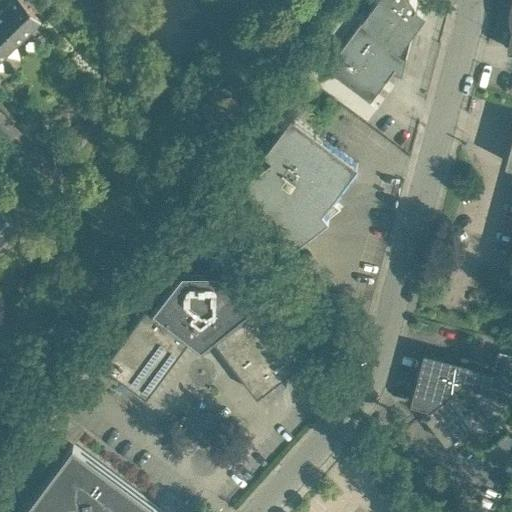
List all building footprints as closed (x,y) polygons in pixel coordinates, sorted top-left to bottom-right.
[(0,57),(39,20),(19,0),(9,0),(0,9),(0,57)] [(391,47),(398,39),(400,41),(418,18),(421,21),(422,20),(415,15),(421,8),(418,6),(419,5),(419,4),(419,2),(420,1),(419,1),(419,0),(376,0),(326,67),(379,106),(379,105),(372,99),(395,68),(403,70),(406,58),(391,47)] [(359,163),(292,113),(265,150),(273,156),(243,179),(293,245),(330,217),(324,209),(359,163)] [(0,202),(0,238),(16,222),(4,210),(6,208),(0,202)] [(301,360),(221,255),(212,262),(192,262),(183,255),(104,361),(123,374),(118,380),(124,385),(129,379),(147,393),(194,330),(194,322),(210,322),(210,330),(258,392),(276,378),(281,385),(287,380),(282,374),(301,360)] [(511,352),(499,349),(494,368),(490,385),(491,385),(511,390),(511,352)] [(460,362),(429,354),(423,380),(417,378),(411,401),(428,405),(432,410),(428,415),(427,415),(427,416),(447,442),(455,435),(456,437),(462,433),(460,431),(472,423),(449,393),(464,382),(490,389),(491,385),(490,385),(494,368),(461,359),(460,362)] [(168,511),(74,441),(21,511),(168,511)]
